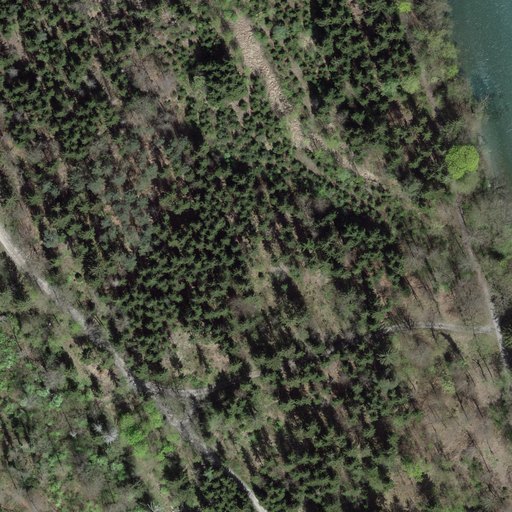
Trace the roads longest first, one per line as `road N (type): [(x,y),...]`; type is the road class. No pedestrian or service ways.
road 1 (track): [(0,232),(41,285),(142,377),(262,511)]
road 2 (track): [(158,394),(198,392),(398,326),(497,327)]
road 3 (track): [(9,247),(169,511)]
